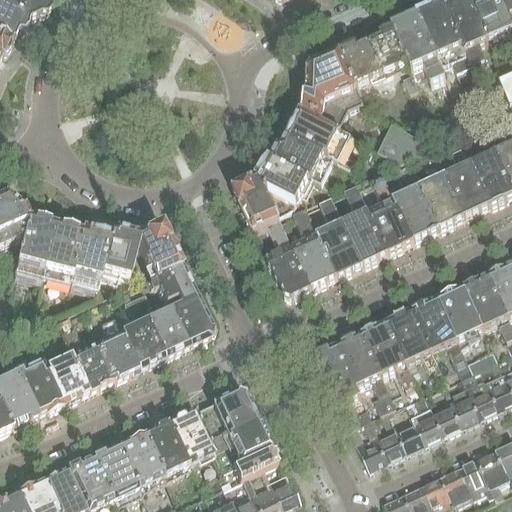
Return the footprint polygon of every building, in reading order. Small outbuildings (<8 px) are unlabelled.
[(11,0),(20,20),(25,29),(37,23),(44,22),(49,16),(48,11),(42,0),(11,0)] [(495,0),(475,0),(467,4),(487,50),(489,49),(494,62),(506,57),(501,43),(510,40),(509,38),(510,37),(495,0)] [(511,0),(495,0),(510,37),(509,38),(510,40),(511,38),(511,28),(511,24),(511,23),(511,0)] [(467,4),(442,14),(462,59),(463,59),(487,50),(467,4)] [(0,43),(8,48),(9,47),(10,48),(15,38),(17,39),(22,38),(25,32),(25,29),(20,20),(20,19),(0,9),(0,43)] [(462,59),(442,14),(417,25),(440,77),(452,72),(456,81),(470,76),(463,59),(462,59)] [(417,25),(392,36),(407,71),(411,80),(423,75),(430,92),(444,86),(440,77),(417,25)] [(342,57),(339,59),(354,93),(407,71),(392,36),(354,53),(350,52),(344,54),(342,57)] [(8,49),(8,48),(0,43),(0,65),(2,60),(6,60),(9,52),(8,49)] [(363,113),(354,93),(339,59),(312,70),(310,68),(304,74),(306,76),(306,95),(300,117),(340,135),(347,119),(363,113)] [(479,72),(471,75),(477,89),(485,86),(479,72)] [(415,91),(411,82),(404,86),(408,94),(415,91)] [(511,85),(497,92),(509,118),(511,116),(511,85)] [(288,145),(334,170),(333,171),(352,180),(365,152),(300,121),(288,145)] [(392,132),(378,160),(401,172),(435,154),(392,132)] [(511,203),(511,133),(502,138),(508,153),(494,160),(492,161),(511,203)] [(307,188),(307,189),(321,196),(333,171),(334,170),(288,145),(283,155),(278,156),(271,169),(307,188)] [(483,165),(469,172),(488,216),(511,205),(511,203),(492,161),(494,160),(487,145),(477,150),(483,165)] [(458,176),(443,183),(463,228),(488,216),(469,172),(458,148),(447,154),(458,176)] [(432,188),(418,195),(417,195),(437,240),(463,228),(443,183),(432,160),(419,166),(423,175),(425,174),(432,188)] [(256,186),(265,198),(294,215),(307,189),(307,188),(271,169),(269,167),(256,186)] [(408,199),(393,206),(391,207),(412,251),(437,240),(417,195),(418,195),(411,181),(407,172),(397,177),(408,199)] [(391,207),(393,206),(382,183),(369,188),(380,212),(366,219),(385,264),(412,251),(391,207)] [(253,242),(269,235),(279,229),(278,227),(290,221),(294,215),(265,198),(256,186),(254,188),(232,199),(253,242)] [(356,224),(341,230),(361,275),(385,264),(366,219),(355,195),(344,200),(356,224)] [(0,256),(20,247),(26,227),(27,226),(22,216),(20,217),(6,203),(3,204),(0,205),(0,256)] [(330,236),(316,242),(335,287),(361,275),(341,230),(329,207),(318,212),(330,236)] [(304,248),(290,254),(311,298),(335,287),(316,242),(304,218),(293,223),(304,248)] [(39,286),(53,235),(26,227),(20,247),(15,265),(9,263),(5,277),(35,285),(39,286)] [(311,298),(290,254),(279,229),(269,235),(280,259),(265,266),(284,306),(292,308),(311,299),(311,298)] [(137,243),(136,243),(137,246),(126,286),(127,287),(137,253),(150,275),(143,279),(146,283),(177,269),(159,232),(137,243)] [(45,288),(65,294),(79,242),(53,235),(39,286),(45,288)] [(109,246),(109,245),(100,279),(126,286),(137,246),(136,243),(116,238),(110,242),(109,246)] [(100,279),(109,245),(92,241),(92,242),(81,240),(81,243),(79,242),(65,294),(69,295),(70,292),(94,299),(100,279)] [(511,270),(489,281),(509,326),(510,326),(511,324),(511,270)] [(196,307),(183,281),(179,272),(146,287),(150,296),(155,293),(163,309),(174,304),(178,312),(177,312),(178,315),(196,307)] [(0,276),(0,315),(17,310),(4,275),(0,276)] [(501,331),(511,356),(511,329),(510,326),(509,326),(489,281),(464,293),(485,338),(501,331)] [(464,293),(437,305),(458,351),(459,350),(462,357),(468,353),(481,349),(479,341),(485,338),(464,293)] [(131,307),(161,368),(186,356),(167,317),(149,326),(148,323),(151,322),(152,318),(144,301),(131,307)] [(437,305),(412,317),(433,362),(448,355),(461,386),(473,380),(473,379),(497,369),(493,359),(468,370),(462,357),(459,350),(458,351),(437,305)] [(119,339),(137,379),(161,368),(131,307),(123,311),(131,328),(135,329),(138,328),(139,330),(119,339)] [(178,315),(177,312),(167,317),(186,356),(209,346),(212,338),(196,307),(178,315)] [(412,317),(387,329),(408,374),(425,366),(430,377),(438,373),(433,362),(412,317)] [(23,341),(27,325),(22,324),(16,327),(23,341)] [(27,325),(23,341),(46,330),(39,324),(32,327),(27,325)] [(63,350),(86,403),(111,391),(93,352),(81,358),(75,344),(66,326),(55,331),(64,349),(63,350)] [(93,352),(111,391),(137,379),(119,339),(113,326),(102,332),(107,345),(93,352)] [(408,374),(387,329),(361,341),(383,386),(397,379),(406,397),(417,392),(408,374)] [(361,341),(337,352),(358,397),(374,390),(380,404),(372,408),(379,423),(387,419),(397,414),(388,396),(383,386),(361,341)] [(86,403),(63,350),(47,357),(53,370),(44,374),(61,414),(86,403)] [(12,372),(36,426),(61,414),(44,374),(41,368),(24,376),(21,368),(13,352),(4,356),(12,372)] [(358,397),(337,352),(318,361),(316,367),(339,417),(357,409),(356,406),(360,404),(357,398),(358,397)] [(511,394),(511,362),(499,368),(511,394)] [(497,386),(486,391),(499,419),(511,412),(511,394),(499,368),(491,372),(497,386)] [(36,426),(12,372),(3,376),(7,384),(0,386),(0,414),(10,438),(36,426)] [(499,419),(486,391),(479,394),(473,380),(461,386),(481,428),(499,419)] [(463,402),(449,409),(462,436),(481,428),(461,386),(456,388),(463,402)] [(431,399),(423,403),(443,446),(462,436),(449,409),(438,414),(431,399)] [(216,408),(231,439),(255,427),(243,402),(235,400),(216,408)] [(425,454),(443,446),(423,403),(412,408),(419,423),(412,426),(425,454)] [(216,408),(192,419),(207,450),(231,439),(216,408)] [(339,417),(343,426),(361,418),(357,409),(339,417)] [(0,442),(10,438),(0,414),(0,442)] [(349,437),(368,428),(371,426),(367,417),(361,419),(361,418),(343,426),(348,437),(349,437)] [(188,474),(213,463),(207,450),(192,419),(167,431),(188,474)] [(368,428),(387,472),(407,463),(394,435),(395,434),(387,419),(379,423),(387,438),(383,440),(376,424),(371,426),(368,428)] [(395,434),(394,435),(407,463),(425,454),(412,426),(395,434)] [(256,427),(255,427),(231,439),(207,450),(213,463),(217,473),(228,468),(229,472),(269,453),(256,427)] [(369,481),(374,478),(387,472),(368,428),(349,437),(349,438),(348,438),(369,481)] [(163,486),(188,474),(167,431),(142,443),(163,486)] [(142,443),(116,455),(137,498),(163,486),(142,443)] [(511,452),(494,461),(507,489),(510,488),(511,492),(511,452)] [(277,470),(269,453),(229,472),(230,474),(238,488),(277,470)] [(127,511),(123,504),(137,498),(116,455),(92,466),(113,511),(127,511)] [(507,489),(494,461),(475,470),(489,498),(490,498),(499,493),(507,489)] [(113,511),(92,466),(67,478),(82,511),(107,511),(108,511),(113,511)] [(489,498),(475,470),(458,478),(471,507),(485,500),(489,498)] [(459,511),(471,507),(458,478),(458,477),(439,486),(439,487),(451,511),(459,511)] [(82,511),(67,478),(65,479),(66,480),(57,484),(52,483),(44,487),(42,491),(41,491),(50,511),(82,511)] [(267,490),(268,493),(276,511),(298,511),(284,482),(267,490)] [(451,511),(439,487),(421,496),(428,511),(451,511)] [(16,503),(15,503),(19,511),(50,511),(41,491),(31,496),(27,495),(19,499),(16,503)] [(253,511),(276,511),(268,493),(249,502),(253,511)] [(499,493),(490,498),(495,509),(504,505),(499,493)] [(428,511),(421,496),(403,504),(406,511),(428,511)] [(253,511),(249,502),(231,511),(253,511)] [(0,506),(0,511),(19,511),(15,503),(6,507),(1,506),(0,506)] [(197,511),(207,511),(204,503),(195,507),(197,511)]
